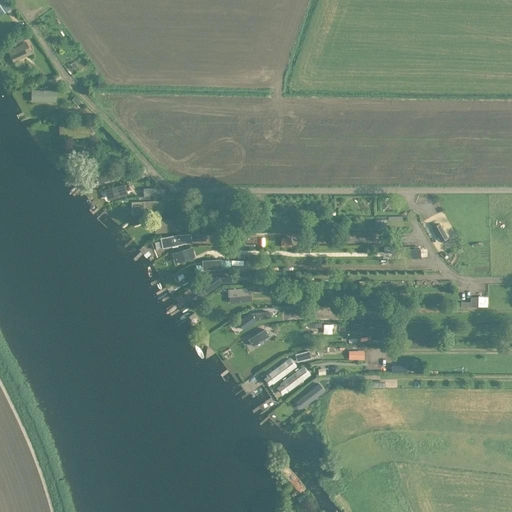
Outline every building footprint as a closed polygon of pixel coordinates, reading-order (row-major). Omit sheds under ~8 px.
[(29,34),(26,29),(21,32),(24,37),(29,34)] [(26,39),(9,47),(9,48),(13,58),(14,58),(17,57),(17,56),(18,55),(18,54),(26,50),(26,51),(30,50),(26,39)] [(36,88),(36,96),(55,96),(55,88),(36,88)] [(62,133),(88,132),(88,122),(61,123),(62,133)] [(101,180),(104,179),(115,176),(113,168),(98,172),(101,180)] [(128,181),(111,186),(106,187),(108,194),(126,189),(126,188),(129,186),(128,181)] [(431,212),(434,218),(438,215),(443,224),(448,221),(441,207),(431,212)] [(155,230),(164,229),(176,228),(175,216),(156,218),(155,219),(155,230)] [(438,221),(432,225),(440,239),(446,235),(438,221)] [(189,230),(185,231),(161,237),(163,244),(172,241),(173,244),(177,243),(177,242),(191,238),(189,230)] [(190,245),(180,248),(173,250),(175,257),(186,254),(187,257),(193,255),(190,245)] [(409,248),(410,255),(419,254),(418,247),(409,248)] [(220,257),(204,258),(202,258),(203,266),(221,264),(220,257)] [(233,279),(233,274),(210,274),(193,286),(198,294),(221,279),(233,279)] [(460,283),(460,293),(469,293),(468,282),(460,283)] [(234,298),(234,289),(222,289),(204,302),(210,310),(228,298),(234,298)] [(321,330),(330,331),(331,319),(322,318),(321,330)] [(231,323),(230,326),(231,329),(232,331),(235,332),(238,332),(240,331),(242,329),(242,326),(242,323),(240,321),(238,320),(235,320),(232,321),(231,323)] [(264,327),(248,336),(252,344),(268,334),(264,327)] [(308,348),(295,351),(295,352),(297,358),(310,355),(308,348)] [(268,372),(273,380),(295,363),(290,356),(268,372)] [(282,381),(287,388),(309,372),(303,365),(282,381)] [(400,384),(414,384),(414,376),(401,375),(400,384)] [(324,388),(319,381),(300,396),(305,403),(324,388)]
